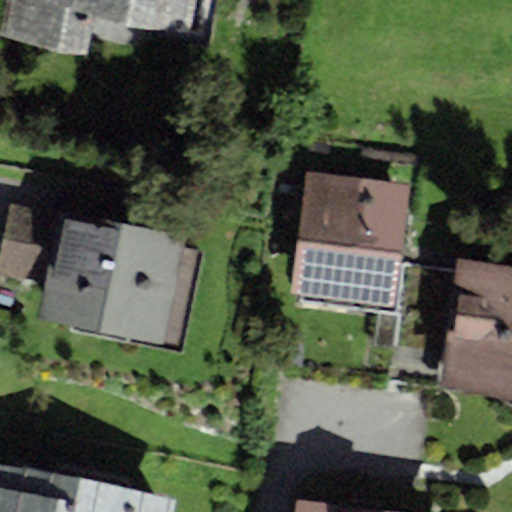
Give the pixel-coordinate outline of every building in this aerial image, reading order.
[(192,0),(2,0),(0,13),(0,38),(86,54),(93,20),(185,38),(192,0)] [(409,184),(305,171),(288,296),(393,310),(409,184)] [(181,237),(9,202),(0,246),(0,274),(43,283),(36,318),(127,337),(126,341),(179,352),(200,251),(179,247),(181,237)] [(511,265),(457,258),(440,382),(511,391),(511,265)] [(0,511),(176,511),(179,497),(0,459),(0,511)] [(401,511),(298,497),(295,511),(401,511)]
